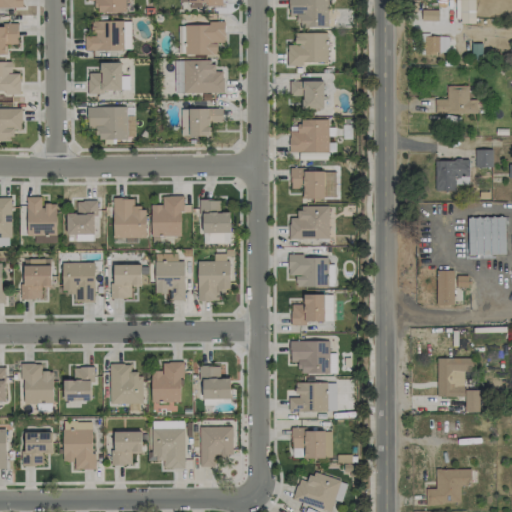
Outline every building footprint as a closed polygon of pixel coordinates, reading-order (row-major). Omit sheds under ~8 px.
[(0,0),(0,8),(22,8),(21,0),(0,0)] [(85,0),(86,1),(95,1),(95,12),(125,11),(124,0),(85,0)] [(328,0),(288,0),(288,16),(297,16),(297,27),(328,28),(328,0)] [(459,0),(460,23),(474,23),(473,0),(459,0)] [(438,10),(421,10),(421,21),(438,20),(438,10)] [(123,21),(91,21),(91,36),(84,36),(84,49),(123,49),(123,21)] [(184,24),(184,55),(216,54),(216,43),(224,43),(224,24),(184,24)] [(0,25),(0,53),(6,54),(5,44),(17,44),(17,25),(0,25)] [(302,61),(327,62),(327,33),(294,33),(294,45),(287,45),(286,65),(302,65),(302,61)] [(448,36),(424,36),(424,53),(447,54),(448,36)] [(11,62),(0,61),(0,92),(20,92),(19,73),(11,74),(11,62)] [(173,92),(222,93),(223,72),(214,71),(215,61),(174,61),(173,92)] [(120,62),(99,63),(99,73),(87,73),(88,93),(103,93),(103,90),(121,90),(120,62)] [(302,109),(323,109),(323,81),(289,82),(289,96),(301,96),(302,109)] [(434,99),(434,114),(477,113),(477,99),(468,100),(468,85),(445,86),(446,99),(434,99)] [(0,141),(13,141),(13,130),(21,129),(20,108),(0,108),(0,141)] [(222,122),(222,108),(188,109),(188,136),(210,136),(209,123),(222,122)] [(289,153),(328,153),(328,120),(298,119),(298,132),(289,132),(289,153)] [(475,167),(492,167),(491,150),(475,150),(475,167)] [(434,161),(435,191),(455,190),(455,182),(469,182),(468,160),(434,161)] [(290,170),(290,188),(302,189),(302,197),(334,198),(335,171),(290,170)] [(182,236),(181,196),(161,196),(162,205),(151,205),(151,236),(182,236)] [(0,237),(11,238),(11,198),(0,197),(0,237)] [(27,197),(26,236),(34,236),(34,243),(55,243),(56,204),(42,204),(42,198),(27,197)] [(112,237),(145,238),(145,207),(133,207),(133,199),(113,199),(112,237)] [(230,213),(219,213),(219,200),(199,200),(199,213),(202,213),(202,232),(229,232),(230,213)] [(66,214),(66,235),(94,234),(94,215),(97,215),(96,201),(76,201),(76,213),(66,214)] [(328,207),(296,207),(296,218),(288,218),(288,239),(329,238),(328,207)] [(467,217),(468,254),(504,254),(503,217),(467,217)] [(203,243),(229,243),(230,234),(203,233),(203,243)] [(154,261),(154,294),(168,294),(169,301),(184,300),(184,261),(177,261),(177,254),(171,254),(171,261),(154,261)] [(197,261),(197,301),(218,301),(218,290),(229,290),(228,254),(213,254),(213,261),(197,261)] [(328,256),(288,256),(287,275),(295,275),(295,286),(327,286),(328,256)] [(50,286),(50,259),(23,259),(23,284),(20,284),(20,300),(40,299),(40,286),(50,286)] [(62,293),(73,293),(73,302),(95,302),(94,262),(61,263),(62,293)] [(141,286),(140,264),(112,265),(113,283),(109,283),(110,298),(131,297),(130,286),(141,286)] [(436,305),(452,306),(453,271),(436,270),(436,305)] [(332,295),(302,295),(303,304),(290,305),(290,323),(332,322),(332,295)] [(289,342),(289,361),(298,361),(298,374),(328,373),(328,341),(289,342)] [(436,396),(463,397),(463,371),(471,371),(472,358),(437,358),(436,396)] [(181,363),(162,362),(162,371),(151,371),(150,401),(181,402),(181,363)] [(22,403),(52,403),(52,371),(41,371),(41,364),(22,364),(22,403)] [(130,372),(130,364),(109,364),(110,404),(141,403),(141,372),(130,372)] [(201,399),(230,399),(229,378),(219,378),(219,366),(200,366),(201,399)] [(63,381),(63,401),(90,400),(90,383),(94,383),(94,367),(73,368),(73,380),(63,381)] [(478,390),(465,390),(464,412),(478,412),(478,390)] [(232,426),(198,427),(199,467),(215,467),(214,457),(232,457),(232,426)] [(62,461),(73,461),(74,469),(92,469),(91,429),(62,430),(62,461)] [(184,429),(151,429),(151,452),(147,452),(147,461),(163,461),(163,468),(183,468),(184,429)] [(303,458),(330,458),(330,429),(291,430),(291,448),(303,448),(303,458)] [(131,465),(131,453),(141,453),(140,431),(113,432),(113,449),(110,449),(110,465),(131,465)] [(52,453),(52,433),(23,432),(22,466),(41,466),(42,453),(52,453)] [(425,504),(459,504),(459,486),(470,485),(470,469),(435,469),(435,488),(425,489),(425,504)] [(339,480),(311,471),(307,482),(298,479),(291,500),(329,511),(339,480)]
